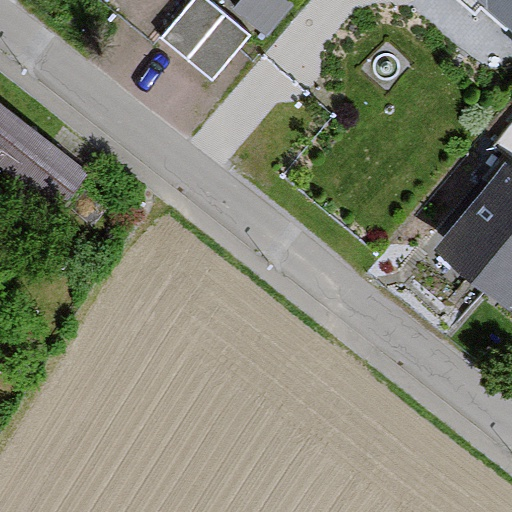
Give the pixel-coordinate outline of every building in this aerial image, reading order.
[(286,9),(273,0),(242,0),(230,17),(262,40),(286,9)] [(511,0),(473,0),(511,32),(511,0)] [(243,42),(192,2),(161,42),(212,82),(243,42)] [(0,156),(2,157),(29,116),(0,98),(0,156)] [(423,245),(499,308),(511,292),(511,180),(491,164),(423,245)]
